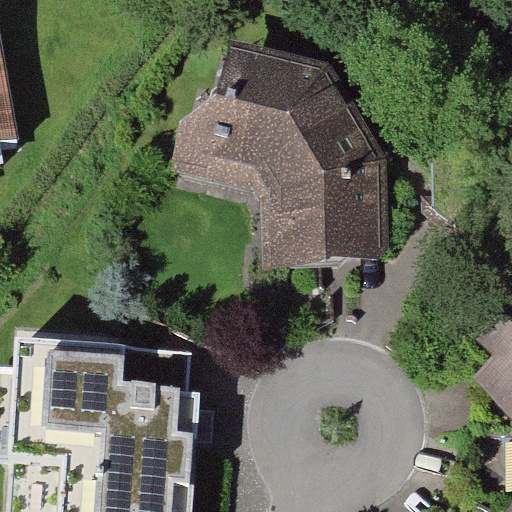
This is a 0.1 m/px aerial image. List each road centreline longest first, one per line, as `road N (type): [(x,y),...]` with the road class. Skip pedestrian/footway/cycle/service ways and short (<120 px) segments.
road 1 (motorway): [(247,0),(174,511)]
road 2 (residential): [(311,487),(351,493),(370,486),(387,473),(404,437),(396,397),(383,381),(344,365),(322,367)]
road 3 (residential): [(322,367),(302,376),(277,412),(280,455),(311,487)]
